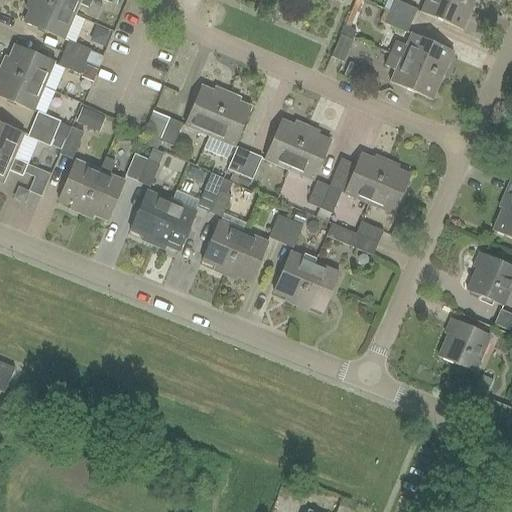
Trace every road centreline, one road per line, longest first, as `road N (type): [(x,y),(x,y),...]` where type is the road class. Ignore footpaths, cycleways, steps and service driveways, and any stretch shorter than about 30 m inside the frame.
road 1 (residential): [(366,380),(0,234)]
road 2 (residential): [(467,147),(191,30),(175,0)]
road 3 (residential): [(366,380),(467,147)]
road 4 (residential): [(426,511),(462,426),(366,380)]
